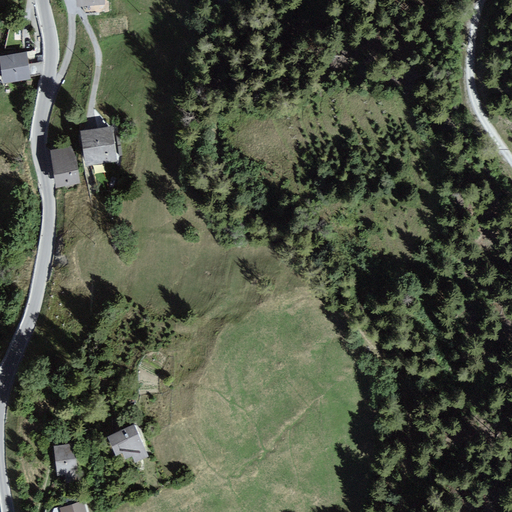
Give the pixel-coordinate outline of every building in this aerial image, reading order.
[(25,56),(4,60),(7,84),(29,80),(25,56)] [(109,130),(86,133),(90,164),(113,161),(109,130)] [(71,150),(53,152),(58,184),(76,182),(71,150)] [(146,454),(136,430),(115,438),(123,457),(127,455),(129,460),(146,454)] [(72,447),(56,448),(59,475),(75,473),(72,447)]
